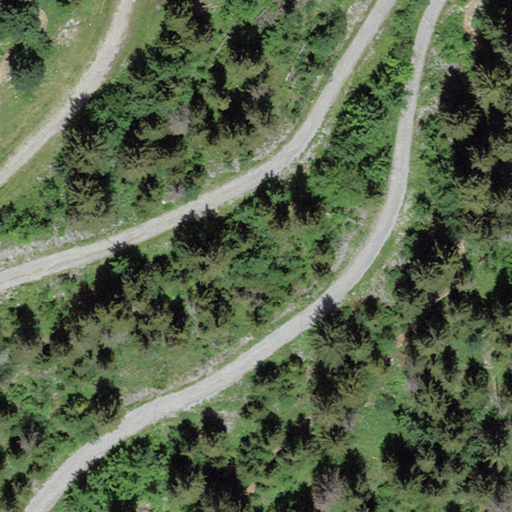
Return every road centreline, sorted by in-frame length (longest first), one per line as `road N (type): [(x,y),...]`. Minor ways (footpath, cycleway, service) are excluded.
road 1 (track): [(436,0),(413,74),(397,179),(372,247),(215,384),(139,413),(73,462),(32,511)]
road 2 (track): [(0,273),(122,233),(253,176),(323,102),(384,0)]
road 3 (track): [(120,0),(89,72),(0,165)]
